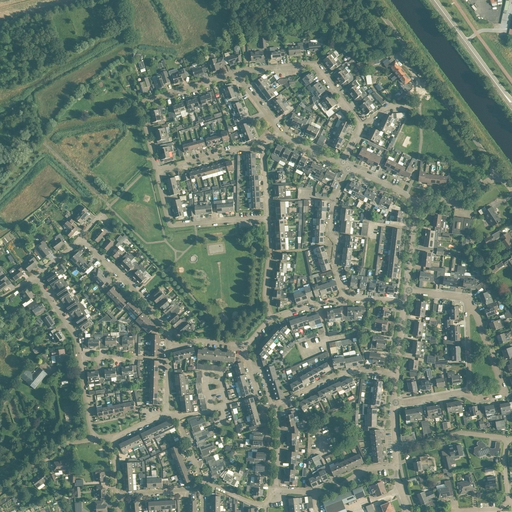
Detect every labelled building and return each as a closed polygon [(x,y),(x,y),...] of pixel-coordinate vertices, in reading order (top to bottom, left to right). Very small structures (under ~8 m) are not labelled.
[(317,40),(310,41),(305,41),(305,44),(306,49),(309,48),(309,51),(316,51),(316,52),(321,51),(320,47),(320,43),(318,43),(317,40)] [(303,50),(303,45),(303,43),(298,43),(298,46),(289,47),(289,56),(294,55),(294,54),(300,53),(300,51),(303,50)] [(224,57),(226,65),(226,63),(229,62),(230,65),(234,64),(233,63),(236,62),(237,63),(241,62),(242,62),(241,62),(240,48),(238,46),(236,47),(234,48),(235,55),(230,56),(228,52),(224,54),(225,57),(224,58),(224,57)] [(271,52),(271,53),(270,53),(270,55),(271,55),(272,59),(278,59),(278,60),(281,59),(281,56),(285,56),(284,51),(284,49),(277,50),(277,51),(271,52)] [(326,65),(336,57),(337,57),(332,50),(326,54),(327,57),(323,60),(326,65)] [(264,61),(263,56),(263,52),(251,53),(252,61),(259,60),(259,61),(264,61)] [(226,65),(224,57),(217,59),(217,58),(212,60),(212,59),(209,60),(210,60),(207,61),(209,66),(210,65),(212,72),(220,69),(219,66),(226,64),(226,65)] [(336,57),(326,65),(330,69),(334,66),(336,68),(341,64),(336,57)] [(389,66),(394,72),(400,67),(395,61),(392,63),(389,60),(384,64),(387,68),(389,66)] [(207,71),(205,66),(204,64),(198,66),(198,67),(195,68),(195,67),(193,66),(190,67),(189,69),(191,74),(193,73),(194,77),(200,75),(201,76),(204,75),(203,72),(207,71)] [(335,76),(338,80),(345,75),(348,73),(345,68),(345,69),(343,66),(337,70),(339,73),(335,76)] [(398,77),(400,79),(406,74),(400,67),(394,72),(396,74),(391,79),(393,81),(398,77)] [(186,76),(183,69),(178,71),(178,73),(176,74),(176,73),(174,72),(171,73),(170,75),(171,80),(173,79),(175,84),(183,81),(182,78),(186,77),(186,76)] [(170,82),(169,78),(166,71),(162,72),(162,75),(161,75),(161,74),(158,75),(159,77),(157,77),(158,79),(154,81),(157,90),(165,87),(164,84),(165,84),(170,82)] [(304,78),(301,80),(304,83),(306,86),(311,83),(314,81),(312,79),(314,77),(313,76),(314,76),(311,72),(308,75),(307,75),(306,73),(303,76),(304,78)] [(411,80),(406,74),(400,79),(397,81),(406,91),(411,87),(407,83),(411,80)] [(255,85),(257,88),(268,80),(266,78),(264,80),(262,77),(262,78),(260,75),(256,78),(258,81),(255,83),(256,85),(255,85)] [(345,75),(338,80),(341,85),(346,82),(347,84),(353,80),(351,77),(349,79),(345,75)] [(150,86),(149,81),(148,77),(142,79),(143,83),(136,85),(136,86),(134,86),(135,91),(138,90),(138,92),(140,91),(141,93),(148,91),(147,89),(146,89),(146,88),(146,87),(150,86)] [(286,83),(283,84),(281,84),(280,85),(281,85),(286,85),(288,87),(290,86),(289,85),(289,80),(289,78),(286,79),(286,83)] [(269,82),(268,80),(257,88),(259,91),(260,90),(261,92),(269,86),(267,84),(269,82)] [(348,91),(351,95),(358,90),(357,88),(359,86),(355,80),(350,84),(352,88),(348,91)] [(222,93),(223,96),(236,91),(235,88),(234,88),(234,86),(233,86),(232,86),(231,83),(233,83),(232,83),(224,86),(225,89),(224,89),(225,92),(222,93)] [(310,92),(312,94),(322,87),(320,83),(319,84),(318,83),(313,86),(312,84),(307,87),(310,92)] [(269,86),(261,92),(265,96),(274,89),(273,87),(271,89),(269,86)] [(322,87),(312,94),(317,101),(322,97),(320,95),(325,92),(324,90),(322,87)] [(274,89),(265,96),(268,101),(275,95),(273,93),(276,91),(274,89)] [(358,90),(351,95),(355,100),(359,97),(361,100),(367,96),(364,93),(362,94),(358,90)] [(205,95),(207,103),(212,102),(213,104),(217,103),(213,91),(208,93),(208,94),(205,95)] [(229,100),(230,103),(234,101),(239,99),(237,100),(236,97),(237,97),(237,96),(237,94),(237,93),(236,91),(223,96),(224,98),(227,97),(228,100),(229,100)] [(274,107),(276,110),(287,102),(281,94),(276,98),(277,100),(271,105),(273,108),(274,107)] [(202,105),(207,103),(205,95),(202,97),(201,96),(200,95),(196,96),(198,103),(201,102),(202,105)] [(191,100),(195,110),(197,109),(196,107),(199,106),(200,109),(201,108),(202,110),(204,109),(202,105),(201,102),(198,103),(196,96),(195,97),(194,98),(195,99),(191,100)] [(321,109),(324,106),(332,100),(329,96),(324,99),(322,97),(317,101),(319,104),(318,104),(321,109)] [(359,106),(363,111),(372,104),(367,96),(361,100),(364,103),(359,106)] [(186,110),(187,115),(195,112),(195,110),(191,100),(188,101),(188,100),(187,99),(186,100),(188,106),(185,107),(186,110)] [(178,104),(182,115),(182,117),(187,116),(187,115),(186,110),(185,107),(188,106),(186,100),(181,101),(181,102),(181,103),(178,104)] [(324,106),(328,111),(326,112),(329,117),(335,112),(332,108),(336,105),(332,100),(324,106)] [(228,103),(231,112),(242,107),(240,102),(235,104),(234,101),(230,103),(228,103)] [(173,117),(182,115),(178,104),(175,105),(175,104),(174,104),(169,105),(171,110),(171,112),(173,117)] [(284,104),(276,110),(278,113),(277,113),(279,116),(286,111),(288,114),(292,111),(294,109),(292,106),(289,109),(284,104)] [(372,104),(363,111),(366,115),(370,112),(372,114),(378,110),(376,108),(375,108),(372,104)] [(151,112),(152,117),(163,115),(163,114),(162,109),(164,109),(163,105),(157,107),(157,110),(151,112)] [(242,107),(231,112),(232,114),(235,113),(236,116),(244,113),(242,107)] [(236,116),(233,117),(234,119),(237,118),(238,123),(242,121),(242,120),(246,118),(245,116),(246,116),(245,113),(244,113),(236,116)] [(291,126),(295,128),(299,120),(300,117),(293,113),(286,121),(291,123),(290,125),(291,126)] [(385,114),(383,119),(391,123),(393,119),(394,119),(397,119),(396,113),(392,113),(391,116),(385,114)] [(165,123),(163,115),(152,117),(151,117),(152,123),(157,122),(158,125),(165,123)] [(341,121),(340,125),(348,129),(350,124),(345,122),(347,119),(344,115),(339,119),(340,121),(341,121)] [(299,120),(295,128),(298,130),(299,129),(300,130),(303,125),(305,126),(308,120),(300,117),(299,120)] [(313,120),(309,118),(308,120),(305,126),(305,127),(308,128),(305,133),(310,136),(315,126),(311,124),(313,120)] [(381,124),(392,129),(393,127),(390,125),(391,123),(383,119),(381,124)] [(236,125),(239,132),(250,128),(248,123),(240,126),(239,124),(236,125)] [(157,135),(166,133),(164,128),(169,127),(168,124),(161,126),(162,129),(155,130),(157,135)] [(391,131),(392,129),(381,124),(378,129),(386,133),(388,130),(391,131)] [(334,129),(345,134),(348,129),(340,125),(338,128),(336,127),(334,129)] [(315,126),(310,136),(315,138),(319,131),(322,133),(324,129),(324,128),(321,126),(320,128),(315,126)] [(250,128),(239,132),(240,135),(242,134),(244,137),(252,133),(250,128)] [(369,133),(380,138),(381,136),(379,135),(380,132),(372,128),(369,133)] [(333,134),(333,135),(336,136),(343,139),(345,134),(334,129),(333,131),(334,131),(333,134)] [(254,139),(252,133),(244,137),(241,138),(243,142),(244,143),(246,142),(247,142),(249,141),(254,139)] [(379,140),(380,138),(369,133),(367,138),(374,142),(378,145),(380,141),(379,140)] [(165,137),(164,134),(157,136),(157,135),(155,136),(157,141),(162,140),(163,143),(169,141),(168,138),(167,137),(165,137)] [(331,139),(342,145),(344,140),(343,139),(336,136),(333,135),(331,139)] [(340,150),(342,145),(331,139),(330,142),(333,143),(331,146),(340,150)] [(160,149),(161,154),(169,152),(173,151),(172,146),(173,146),(173,142),(166,144),(167,147),(160,149)] [(279,163),(281,158),(284,153),(281,152),(283,147),(278,145),(275,151),(274,151),(273,151),(271,155),(273,160),(279,163)] [(360,160),(362,161),(367,151),(362,148),(358,157),(361,158),(360,160)] [(284,153),(281,158),(287,160),(286,161),(289,162),(289,161),(292,157),(289,156),(291,151),(286,149),(284,153)] [(367,151),(362,161),(364,162),(365,160),(368,162),(372,153),(367,151)] [(170,158),(169,152),(161,154),(160,154),(161,160),(166,159),(167,162),(174,160),(173,157),(170,158)] [(292,157),(289,161),(295,164),(294,165),(297,166),(298,165),(300,161),(297,159),(299,155),(294,153),(292,157)] [(372,153),(368,162),(370,163),(370,165),(372,166),(377,156),(372,153)] [(377,156),(372,166),(374,167),(375,165),(378,167),(382,158),(377,156)] [(298,165),(297,166),(296,169),(304,173),(307,166),(308,165),(305,163),(307,159),(302,157),(300,161),(298,165)] [(388,170),(393,161),(388,158),(384,166),(387,167),(386,169),(388,170)] [(227,162),(226,162),(228,169),(228,172),(229,171),(234,170),(233,165),(232,161),(227,162)] [(393,161),(388,170),(391,171),(392,169),(394,171),(398,163),(393,161)] [(307,166),(304,173),(309,175),(310,173),(312,175),(317,165),(314,164),(315,163),(313,162),(310,168),(307,166)] [(217,163),(215,164),(218,172),(218,175),(224,174),(223,171),(221,164),(218,164),(217,163)] [(398,175),(403,165),(398,163),(394,171),(396,172),(395,174),(398,175)] [(213,166),(210,166),(212,174),(213,177),(219,176),(218,175),(218,172),(215,164),(212,164),(213,166)] [(317,165),(312,175),(315,176),(314,179),(319,181),(325,168),(322,167),(322,166),(320,166),(317,165)] [(404,175),(408,167),(403,165),(398,175),(400,176),(401,174),(404,175)] [(408,167),(404,175),(409,178),(414,168),(409,165),(408,167)] [(207,166),(204,167),(206,175),(207,178),(213,177),(212,174),(210,166),(208,167),(207,167),(207,166)] [(325,168),(319,181),(326,184),(329,179),(332,172),(329,171),(330,170),(328,169),(327,170),(325,168)] [(285,171),(283,171),(279,171),(279,174),(274,174),(275,180),(284,180),(284,174),(285,174),(285,171)] [(329,179),(326,184),(334,188),(338,179),(335,178),(337,174),(335,173),(335,174),(332,172),(329,179)] [(442,175),(441,186),(443,186),(444,184),(446,185),(446,183),(449,184),(450,175),(448,175),(447,176),(442,175)] [(350,190),(353,191),(357,183),(352,181),(350,184),(347,183),(344,191),(348,193),(350,190)] [(167,185),(169,190),(181,188),(179,182),(167,185)] [(290,183),(278,183),(278,186),(274,187),(274,189),(275,189),(275,192),(286,191),(285,186),(291,186),(290,183)] [(357,183),(353,191),(356,193),(354,196),(359,198),(363,190),(360,189),(362,186),(357,183)] [(181,190),(181,188),(169,190),(170,196),(179,194),(178,191),(181,190)] [(363,190),(359,198),(364,200),(363,201),(366,203),(368,199),(372,191),(367,188),(366,192),(363,190)] [(286,191),(275,192),(275,195),(274,195),(274,197),(279,197),(279,200),(291,199),(290,196),(286,196),(286,191)] [(372,191),(368,199),(371,200),(370,203),(374,206),(378,198),(376,196),(377,193),(372,191)] [(378,198),(374,206),(382,209),(388,198),(383,196),(381,199),(378,198)] [(388,198),(382,209),(381,212),(387,215),(389,211),(391,212),(391,210),(394,205),(391,204),(393,201),(388,198)] [(173,207),(174,212),(186,209),(185,207),(182,208),(182,205),(185,204),(173,207)] [(391,210),(391,212),(394,213),(394,216),(403,217),(404,212),(400,211),(401,208),(394,205),(391,210)] [(75,218),(78,221),(82,224),(86,219),(87,219),(89,216),(86,213),(88,211),(82,206),(78,210),(81,212),(75,218)] [(342,209),(341,215),(350,216),(350,213),(353,213),(353,207),(349,206),(347,206),(346,209),(342,209)] [(484,213),(486,217),(493,226),(500,221),(494,211),(495,211),(492,207),(484,213)] [(186,212),(186,209),(174,212),(175,218),(184,215),(183,212),(186,212)] [(447,216),(434,214),(433,226),(435,227),(435,228),(441,229),(441,232),(445,233),(447,216)] [(403,217),(394,216),(394,219),(390,219),(390,224),(399,225),(399,222),(402,223),(403,217)] [(66,233),(67,234),(71,238),(77,230),(72,225),(74,221),(69,217),(67,220),(67,221),(63,226),(68,230),(66,233)] [(452,229),(452,234),(467,236),(468,235),(469,231),(474,219),(454,217),(452,229)] [(111,232),(114,229),(116,226),(111,222),(106,227),(110,231),(111,232)] [(426,231),(425,240),(437,241),(438,235),(442,236),(442,237),(449,238),(450,234),(445,233),(441,232),(441,229),(435,228),(434,232),(426,231)] [(101,229),(99,231),(93,238),(98,242),(102,238),(104,239),(107,235),(101,229)] [(495,241),(500,238),(508,249),(511,246),(511,241),(509,237),(510,237),(507,233),(500,237),(497,232),(492,235),(492,234),(484,239),(487,246),(495,241)] [(52,244),(53,246),(56,250),(64,244),(61,240),(64,238),(60,233),(55,237),(57,240),(52,244)] [(123,237),(119,242),(116,245),(117,247),(111,254),(116,259),(120,254),(122,255),(124,253),(122,251),(124,249),(120,246),(121,244),(122,244),(128,237),(125,235),(123,237)] [(107,251),(111,247),(114,244),(107,238),(105,240),(107,242),(102,247),(107,251)] [(437,248),(437,251),(443,252),(445,252),(445,248),(437,247),(438,241),(437,241),(425,240),(424,244),(424,247),(437,248)] [(48,251),(50,250),(44,241),(38,245),(40,247),(35,250),(36,251),(34,252),(37,255),(38,254),(42,260),(50,254),(48,251)] [(315,248),(317,254),(325,252),(323,246),(315,248)] [(74,264),(77,267),(84,260),(82,257),(80,256),(82,254),(79,251),(71,259),(75,263),(74,264)] [(317,254),(319,260),(327,258),(327,255),(326,255),(325,252),(317,254)] [(423,252),(422,259),(431,260),(433,261),(434,254),(423,252)] [(281,260),(280,263),(290,264),(290,262),(287,262),(287,261),(286,261),(286,254),(279,253),(279,254),(276,253),(275,260),(281,260)] [(121,268),(123,269),(133,260),(127,254),(120,260),(122,262),(120,264),(122,267),(121,268)] [(36,260),(33,256),(32,255),(28,258),(30,261),(24,266),(29,272),(37,265),(34,262),(36,260)] [(511,257),(511,256),(502,262),(504,265),(508,263),(511,268),(511,257)] [(319,260),(321,266),(329,264),(327,260),(328,260),(327,258),(319,260)] [(430,264),(431,260),(422,259),(421,266),(432,268),(433,265),(430,264)] [(84,260),(77,267),(80,270),(81,269),(85,273),(90,268),(93,265),(91,262),(88,264),(87,262),(84,260)] [(133,260),(123,269),(124,271),(125,270),(128,272),(130,270),(132,272),(139,266),(138,265),(139,264),(136,262),(135,262),(133,260)] [(278,272),(284,273),(286,273),(287,264),(290,264),(280,263),(277,263),(276,269),(278,269),(278,272)] [(330,269),(329,264),(321,266),(323,272),(330,269)] [(10,272),(12,275),(11,275),(15,281),(23,275),(21,272),(23,270),(19,265),(17,267),(17,268),(15,270),(14,269),(13,268),(10,271),(10,272)] [(488,270),(492,275),(498,270),(495,265),(488,270)] [(133,280),(135,281),(142,274),(140,272),(143,270),(139,266),(132,272),(134,274),(132,276),(134,279),(133,280)] [(95,267),(91,271),(96,276),(93,278),(98,282),(104,276),(102,274),(103,273),(101,272),(102,272),(99,268),(97,270),(95,267)] [(441,268),(441,272),(440,278),(444,279),(443,285),(449,286),(451,273),(445,273),(445,269),(441,268)] [(46,278),(49,282),(58,277),(61,274),(60,275),(58,272),(56,269),(51,272),(52,274),(46,278)] [(275,279),(275,281),(283,282),(284,273),(278,272),(274,272),(273,278),(275,279)] [(430,273),(426,273),(421,272),(420,280),(433,282),(434,275),(430,274),(430,273)] [(58,277),(49,282),(53,287),(57,284),(59,286),(65,282),(62,277),(63,277),(61,274),(58,277)] [(142,274),(135,281),(136,283),(137,282),(140,284),(142,282),(144,284),(151,278),(146,274),(144,276),(142,274)] [(106,279),(104,276),(98,282),(107,292),(109,289),(107,287),(112,282),(109,278),(108,279),(107,278),(106,279)] [(358,279),(357,285),(360,285),(359,287),(362,288),(362,289),(366,290),(366,287),(367,281),(368,277),(364,276),(363,281),(360,280),(361,279),(358,279)] [(470,279),(469,288),(475,289),(476,281),(478,282),(478,277),(474,277),(474,279),(470,279)] [(56,292),(59,296),(68,291),(66,288),(69,286),(66,281),(65,282),(59,286),(60,289),(56,292)] [(275,281),(273,281),(272,288),(275,288),(275,291),(276,291),(282,291),(283,289),(283,282),(275,281)] [(333,291),(338,290),(335,281),(330,283),(333,291)] [(367,281),(366,287),(369,288),(369,291),(371,291),(371,292),(375,293),(375,289),(376,284),(369,283),(370,281),(367,281)] [(376,284),(375,289),(378,290),(378,292),(380,292),(380,294),(384,294),(385,290),(385,285),(386,282),(379,282),(376,282),(376,283),(376,284)] [(385,285),(385,290),(388,291),(387,293),(390,293),(390,295),(394,295),(395,283),(392,283),(392,286),(388,286),(388,285),(386,284),(386,282),(385,285)] [(330,283),(324,285),(327,293),(333,291),(330,283)] [(321,295),(319,287),(318,285),(312,287),(315,295),(317,295),(317,296),(321,295)] [(319,287),(321,295),(327,293),(324,285),(319,287)] [(19,294),(19,295),(19,296),(20,296),(21,296),(22,296),(23,295),(28,302),(27,302),(26,302),(23,304),(25,307),(28,305),(34,301),(32,299),(35,297),(32,293),(33,292),(29,286),(20,293),(19,294)] [(107,293),(111,297),(116,292),(114,289),(115,288),(113,287),(107,293)] [(307,298),(313,296),(310,287),(304,289),(305,291),(307,298)] [(68,291),(59,296),(62,301),(67,298),(68,300),(75,296),(70,289),(68,291)] [(166,296),(160,289),(155,293),(157,295),(153,299),(157,303),(161,300),(166,296)] [(491,293),(490,290),(486,291),(487,293),(480,295),(482,303),(485,302),(486,305),(493,303),(493,302),(493,301),(492,300),(491,300),(490,300),(489,296),(491,296),(490,294),(491,293)] [(278,298),(278,300),(284,301),(284,298),(283,298),(284,291),(282,291),(276,291),(274,291),(273,297),(278,298)] [(299,293),(302,302),(308,300),(307,298),(305,291),(299,293)] [(116,292),(111,297),(115,301),(121,295),(120,293),(119,294),(116,292)] [(293,295),(294,296),(296,302),(296,303),(302,302),(299,293),(293,295)] [(121,295),(115,301),(119,305),(124,299),(122,297),(123,296),(121,295)] [(65,306),(69,311),(77,305),(75,302),(78,300),(75,296),(68,300),(70,303),(65,306)] [(90,296),(87,298),(92,305),(95,303),(90,296)] [(171,302),(166,296),(161,300),(162,302),(158,305),(162,310),(171,302)] [(286,298),(284,298),(284,301),(278,300),(277,300),(276,307),(284,308),(284,304),(287,304),(288,298),(286,298)] [(124,299),(119,305),(123,309),(125,306),(129,302),(127,301),(126,302),(124,299)] [(125,306),(129,310),(134,305),(132,302),(133,301),(131,300),(129,302),(125,306)] [(171,302),(162,310),(166,314),(170,311),(172,313),(177,308),(179,306),(178,304),(177,305),(173,300),(172,301),(171,302)] [(37,316),(41,313),(45,310),(42,305),(39,307),(35,301),(28,306),(33,312),(34,311),(37,316)] [(496,303),(489,305),(487,306),(488,309),(485,310),(487,317),(496,314),(494,310),(498,309),(496,303)] [(77,305),(69,311),(72,315),(76,312),(78,315),(82,312),(77,305)] [(134,305),(129,310),(133,314),(139,307),(137,306),(136,307),(134,305)] [(168,320),(171,324),(179,317),(177,315),(178,314),(178,313),(180,312),(180,311),(179,311),(180,310),(179,309),(181,307),(179,306),(177,308),(172,313),(170,314),(172,316),(168,320)] [(139,307),(133,314),(137,318),(142,312),(139,310),(140,309),(139,307)] [(340,309),(333,310),(335,318),(341,317),(342,320),(345,320),(345,316),(344,307),(340,307),(340,309)] [(351,307),(344,307),(345,316),(352,317),(352,320),(355,320),(355,308),(351,308),(351,307)] [(358,308),(355,308),(355,320),(358,320),(358,316),(362,316),(362,314),(365,314),(365,307),(358,307),(358,308)] [(380,317),(384,317),(389,318),(389,314),(389,313),(389,311),(387,311),(387,308),(379,307),(378,313),(381,313),(380,317)] [(79,317),(75,320),(78,325),(87,319),(90,316),(88,314),(87,315),(84,310),(82,312),(78,315),(79,317)] [(329,319),(330,323),(336,322),(335,318),(333,310),(327,311),(327,310),(323,310),(325,320),(329,319)] [(313,316),(316,324),(321,323),(318,312),(314,313),(315,315),(313,316)] [(143,313),(136,320),(149,333),(150,332),(152,333),(157,332),(154,328),(156,326),(143,313)] [(445,320),(445,324),(453,324),(453,320),(459,320),(458,313),(449,313),(449,317),(448,317),(448,320),(445,320)] [(46,329),(48,332),(55,328),(53,325),(55,324),(49,316),(45,318),(43,315),(35,321),(37,324),(40,325),(44,322),(48,328),(46,329)] [(307,316),(310,326),(316,324),(313,316),(311,317),(310,315),(307,316)] [(301,318),(305,329),(310,327),(310,326),(307,316),(301,318)] [(179,317),(171,324),(175,328),(179,325),(181,327),(187,322),(188,321),(185,317),(181,320),(179,317)] [(295,320),(298,329),(301,328),(301,329),(303,330),(305,329),(301,318),(295,320)] [(87,319),(78,325),(81,329),(85,327),(86,329),(94,324),(91,319),(88,321),(87,319)] [(388,330),(388,325),(382,324),(383,320),(375,319),(375,327),(378,328),(378,331),(386,332),(386,330),(388,330)] [(497,321),(494,322),(490,323),(493,331),(504,327),(501,319),(497,321)] [(285,323),(290,331),(292,334),(299,331),(298,329),(295,320),(289,321),(290,322),(286,323),(285,323)] [(189,325),(187,322),(181,327),(179,329),(183,333),(187,329),(189,331),(195,330),(193,324),(190,325),(189,325)] [(276,328),(284,335),(285,337),(287,335),(290,331),(285,323),(282,326),(281,325),(278,327),(277,326),(276,328)] [(447,331),(447,334),(459,334),(459,327),(453,327),(453,324),(445,324),(445,328),(451,327),(451,331),(447,331)] [(271,332),(277,338),(280,340),(284,335),(276,328),(274,327),(273,329),(274,330),(271,332)] [(60,340),(61,342),(65,339),(60,332),(58,333),(55,329),(48,334),(51,338),(52,337),(54,340),(55,339),(58,342),(60,340)] [(152,333),(152,335),(152,340),(161,341),(161,338),(159,338),(159,335),(157,335),(157,332),(152,333)] [(266,336),(273,342),(277,338),(271,332),(269,335),(268,334),(266,336)] [(500,344),(511,340),(509,335),(510,335),(509,332),(504,334),(497,336),(500,344)] [(102,335),(103,342),(105,342),(106,346),(109,346),(109,347),(111,347),(111,337),(111,333),(102,333),(102,335)] [(119,335),(119,342),(122,342),(123,346),(126,346),(126,347),(128,347),(128,336),(128,333),(119,333),(119,335)] [(128,336),(128,347),(130,347),(130,345),(134,345),(134,342),(137,342),(137,333),(131,333),(131,336),(128,336)] [(448,341),(448,344),(456,344),(456,341),(459,341),(459,334),(447,334),(447,337),(448,337),(448,341)] [(92,349),(94,349),(94,338),(94,335),(90,335),(90,337),(85,337),(86,344),(88,344),(89,348),(92,348),(92,349)] [(94,338),(94,349),(96,349),(96,347),(100,347),(100,342),(103,342),(102,335),(97,335),(94,335),(94,338)] [(111,337),(111,347),(113,347),(113,346),(117,346),(117,342),(119,342),(119,335),(114,335),(114,337),(111,337)] [(383,337),(373,335),(372,343),(377,343),(376,347),(385,348),(386,341),(383,340),(383,337)] [(263,341),(269,347),(273,342),(266,336),(265,338),(266,339),(263,341)] [(260,346),(268,353),(272,349),(269,347),(263,341),(261,344),(260,343),(258,345),(260,346)] [(413,341),(413,347),(425,349),(426,345),(424,345),(425,342),(413,341)] [(448,347),(448,354),(460,354),(460,347),(456,347),(456,344),(448,344),(446,344),(446,347),(448,347)] [(260,346),(256,350),(257,351),(257,352),(259,354),(258,356),(259,361),(265,360),(264,358),(263,357),(266,354),(267,356),(269,354),(268,353),(260,346)] [(511,347),(507,349),(502,351),(505,359),(511,356),(511,347)] [(235,362),(236,364),(241,362),(240,358),(235,358),(236,354),(232,353),(232,351),(227,350),(227,353),(219,352),(220,350),(215,349),(215,352),(207,351),(207,348),(203,348),(202,350),(198,350),(198,358),(235,362)] [(55,351),(52,351),(52,355),(54,363),(57,362),(61,362),(66,361),(64,349),(55,351)] [(380,354),(370,352),(369,359),(373,359),(372,364),(383,366),(384,358),(380,357),(380,354)] [(350,355),(352,367),(358,366),(356,354),(350,355)] [(356,354),(358,366),(364,365),(362,356),(360,356),(359,354),(358,354),(356,354)] [(344,357),(346,366),(346,368),(352,367),(350,355),(344,356),(344,357)] [(421,361),(415,361),(410,360),(409,369),(417,370),(418,365),(421,365),(421,361)] [(327,362),(321,366),(325,373),(331,370),(327,362)] [(197,363),(196,369),(225,372),(226,369),(227,369),(227,366),(197,363)] [(127,367),(128,375),(134,374),(134,378),(137,377),(137,375),(136,371),(133,371),(132,366),(127,367)] [(316,369),(320,376),(323,374),(324,374),(326,373),(321,366),(316,369)] [(21,377),(25,380),(27,382),(35,389),(47,374),(39,367),(33,375),(27,370),(21,377)] [(119,373),(120,380),(126,379),(126,376),(128,375),(127,367),(121,367),(122,373),(119,373)] [(110,369),(111,378),(117,377),(117,380),(120,380),(119,373),(116,374),(115,368),(110,369)] [(102,376),(103,382),(106,382),(106,381),(108,381),(108,378),(111,378),(110,369),(104,370),(105,375),(102,376)] [(316,369),(311,372),(315,379),(320,376),(316,369)] [(93,372),(95,385),(100,384),(100,383),(103,382),(102,376),(99,376),(98,371),(93,372)] [(447,372),(449,380),(452,380),(453,384),(461,383),(460,375),(455,376),(454,371),(447,372)] [(306,375),(310,382),(313,380),(315,379),(311,372),(306,375)] [(440,378),(433,380),(433,385),(437,384),(437,387),(445,386),(443,374),(439,375),(440,378)] [(304,385),(310,382),(306,375),(300,378),(301,379),(304,385)] [(296,382),(300,389),(305,386),(304,385),(301,379),(300,378),(299,376),(294,379),(296,382)] [(346,381),(349,388),(355,385),(352,378),(348,379),(346,380),(346,381)] [(415,379),(413,380),(411,380),(411,383),(408,383),(409,392),(417,391),(415,379)] [(430,388),(429,381),(425,382),(424,379),(421,380),(421,382),(423,390),(427,389),(427,390),(430,389),(430,388)] [(339,382),(343,390),(344,389),(344,391),(349,388),(346,381),(341,383),(340,382),(339,382)] [(294,392),(300,389),(296,382),(290,385),(294,392)] [(334,385),(337,392),(343,390),(339,382),(334,385)] [(328,388),(331,395),(337,392),(334,385),(328,388)] [(322,390),(326,398),(331,395),(328,388),(322,390)] [(311,397),(315,405),(320,403),(319,401),(321,400),(318,394),(313,397),(312,396),(311,397)] [(305,400),(309,408),(315,405),(311,397),(310,397),(310,398),(305,400)] [(308,408),(309,408),(305,400),(302,401),(303,401),(299,403),(303,411),(304,413),(310,410),(308,408)] [(454,402),(455,413),(459,412),(459,414),(463,413),(461,401),(454,402)] [(452,413),(455,413),(454,402),(446,404),(448,412),(452,411),(452,413)] [(509,402),(500,404),(502,416),(511,414),(509,402)] [(363,408),(363,414),(376,415),(377,409),(374,409),(374,405),(372,405),(365,404),(363,404),(363,408)] [(433,406),(435,419),(439,418),(439,417),(442,416),(441,412),(439,405),(433,406)] [(497,430),(501,429),(500,420),(496,420),(495,417),(495,413),(493,405),(485,407),(485,411),(484,411),(484,412),(484,413),(485,414),(486,414),(487,418),(491,417),(492,418),(493,418),(494,423),(495,423),(497,430)] [(432,419),(435,419),(433,406),(427,407),(428,414),(427,414),(428,419),(431,418),(432,419)] [(466,412),(467,417),(477,415),(478,418),(482,418),(480,410),(477,411),(476,406),(469,408),(470,410),(470,411),(470,412),(466,412)] [(412,410),(414,418),(417,417),(418,418),(421,418),(419,409),(412,410)] [(414,422),(414,418),(412,410),(405,411),(407,420),(410,420),(410,422),(414,422)] [(284,416),(286,422),(295,420),(294,417),(295,417),(295,415),(294,411),(287,412),(288,415),(284,416)] [(190,423),(192,427),(205,422),(204,419),(198,421),(196,416),(193,417),(187,419),(189,424),(190,423)] [(169,430),(174,427),(171,420),(166,422),(169,430)] [(291,427),(291,430),(298,429),(297,422),(295,423),(295,420),(286,422),(287,427),(291,427)] [(376,421),(367,421),(367,426),(364,426),(364,431),(370,430),(372,430),(372,427),(376,427),(376,424),(378,424),(378,421),(376,421)] [(161,425),(164,432),(166,435),(171,433),(169,430),(166,422),(161,425)] [(192,431),(193,433),(201,430),(200,428),(207,425),(205,422),(192,427),(193,431),(192,431)] [(156,427),(160,434),(164,432),(161,425),(156,427)] [(151,429),(155,437),(156,440),(161,437),(160,434),(156,427),(151,429)] [(146,432),(150,439),(155,437),(151,429),(146,432)] [(196,438),(197,442),(202,440),(205,439),(215,435),(213,430),(209,432),(209,433),(203,436),(202,433),(205,431),(204,429),(201,430),(193,433),(195,439),(196,438)] [(291,433),(287,433),(287,434),(286,434),(286,436),(287,437),(288,437),(288,439),(297,439),(297,436),(298,436),(298,429),(291,430),(291,433)] [(379,429),(372,430),(370,430),(373,458),(374,463),(383,462),(382,459),(385,458),(384,454),(382,455),(381,448),(383,448),(383,444),(381,444),(380,437),(382,437),(382,433),(380,433),(379,429)] [(254,434),(253,440),(263,440),(263,435),(259,435),(259,432),(252,431),(252,434),(254,434)] [(145,442),(146,444),(151,442),(146,432),(141,434),(145,442)] [(355,440),(365,462),(367,461),(357,440),(357,432),(355,432),(355,440)] [(406,440),(402,441),(403,443),(416,440),(414,434),(405,436),(406,440)] [(134,437),(138,445),(139,448),(144,446),(139,435),(134,437)] [(129,440),(133,447),(138,445),(134,437),(129,440)] [(199,447),(201,451),(214,445),(213,442),(207,444),(205,439),(202,440),(197,442),(196,442),(198,447),(199,447)] [(262,446),(263,440),(253,440),(249,439),(249,445),(251,445),(251,448),(258,448),(258,446),(262,446)] [(292,445),(291,448),(298,448),(298,442),(297,442),(297,439),(288,439),(288,445),(292,445)] [(124,442),(128,450),(133,447),(129,440),(124,442)] [(484,453),(486,454),(488,453),(492,456),(494,455),(495,453),(499,451),(500,442),(496,442),(495,448),(493,449),(489,448),(479,441),(477,442),(477,445),(479,446),(477,447),(476,448),(474,448),(474,453),(476,455),(479,454),(480,454),(484,453)] [(128,450),(124,442),(119,445),(124,455),(129,453),(128,450)] [(325,457),(326,459),(355,445),(354,443),(325,457)] [(459,445),(459,444),(453,445),(453,446),(452,447),(448,448),(450,457),(454,456),(455,459),(459,458),(459,457),(463,456),(462,454),(463,454),(462,450),(463,450),(462,447),(461,447),(460,444),(459,445)] [(170,449),(172,454),(179,451),(178,448),(179,447),(179,445),(170,449)] [(203,460),(205,459),(209,458),(207,455),(210,454),(209,451),(216,448),(214,445),(201,451),(202,454),(201,455),(203,460)] [(288,451),(287,457),(296,458),(296,455),(298,455),(298,448),(291,448),(291,452),(288,451)] [(172,454),(174,459),(181,456),(180,453),(181,452),(181,450),(179,451),(172,454)] [(254,461),(261,462),(261,460),(265,460),(266,457),(267,457),(267,454),(266,454),(266,453),(253,452),(252,458),(247,458),(247,461),(254,461)] [(358,467),(361,466),(360,464),(363,462),(360,454),(330,468),(334,476),(337,475),(338,477),(342,475),(341,473),(347,470),(348,472),(351,470),(350,468),(357,465),(358,467)] [(174,459),(176,464),(183,461),(182,458),(183,457),(183,455),(181,456),(174,459)] [(209,463),(210,467),(224,462),(222,459),(216,461),(215,458),(214,456),(209,458),(205,459),(207,464),(209,463)] [(434,465),(434,464),(433,459),(428,460),(427,456),(420,457),(421,457),(422,461),(414,463),(415,471),(427,469),(426,464),(428,464),(428,466),(434,465)] [(448,456),(443,457),(446,470),(451,469),(448,456)] [(291,464),(290,467),(297,467),(298,461),(296,461),(296,458),(287,457),(287,463),(291,464)] [(62,462),(62,470),(66,470),(66,474),(70,474),(69,460),(62,460),(62,462)] [(176,464),(178,469),(185,466),(184,463),(184,462),(185,462),(185,460),(183,461),(176,464)] [(261,465),(261,462),(254,461),(254,464),(256,464),(255,471),(264,472),(265,465),(261,465)] [(59,470),(62,470),(62,462),(54,462),(55,467),(55,473),(59,472),(59,470)] [(225,465),(224,462),(210,467),(211,471),(210,471),(212,476),(216,475),(217,478),(222,473),(222,472),(220,473),(218,467),(225,465)] [(178,469),(180,474),(187,471),(186,468),(186,467),(187,467),(186,465),(185,466),(178,469)] [(323,481),(328,478),(325,471),(327,471),(325,466),(323,467),(323,468),(322,469),(321,468),(317,469),(318,470),(323,481)] [(286,469),(286,475),(295,476),(295,473),(297,473),(297,467),(290,467),(290,470),(286,469)] [(96,476),(94,476),(94,482),(96,482),(98,481),(100,481),(105,481),(105,476),(104,476),(103,472),(102,472),(101,469),(96,469),(96,470),(96,476)] [(176,481),(189,476),(188,473),(188,472),(189,472),(188,470),(187,471),(180,474),(174,476),(176,481)] [(240,482),(242,475),(243,472),(240,471),(239,473),(234,471),(234,472),(228,470),(227,472),(226,471),(221,477),(224,478),(223,480),(227,481),(226,483),(234,486),(237,481),(240,482)] [(312,473),(314,477),(318,485),(323,482),(318,470),(312,473)] [(32,481),(35,485),(37,488),(43,483),(44,484),(49,481),(42,472),(38,475),(39,476),(32,481)] [(181,485),(191,481),(190,479),(190,477),(191,477),(190,475),(179,480),(181,485)] [(295,479),(295,476),(286,475),(285,481),(289,481),(289,485),(296,485),(296,479),(295,479)] [(250,482),(250,485),(257,486),(257,483),(264,483),(264,477),(255,476),(254,483),(250,482)] [(458,484),(459,489),(460,494),(466,493),(465,490),(468,490),(468,491),(475,489),(473,480),(472,481),(471,476),(465,477),(466,482),(458,484)] [(488,481),(484,482),(486,489),(497,487),(494,476),(487,477),(488,481)] [(313,488),(318,485),(314,477),(309,479),(309,480),(306,481),(305,488),(311,485),(313,488)] [(445,484),(436,486),(437,490),(438,492),(437,493),(438,496),(439,498),(443,497),(443,498),(447,497),(447,496),(454,495),(453,495),(452,490),(450,480),(444,481),(445,484)] [(370,486),(372,491),(373,493),(376,492),(377,496),(386,493),(382,482),(370,486)] [(257,486),(250,485),(249,493),(252,494),(253,495),(263,496),(263,489),(256,489),(257,486)] [(103,486),(97,486),(98,498),(106,497),(106,493),(105,493),(105,488),(103,489),(103,486)] [(323,502),(326,511),(346,511),(344,504),(365,496),(361,487),(323,502)] [(416,494),(419,500),(434,494),(432,491),(425,494),(424,491),(416,494)] [(434,494),(419,500),(421,505),(429,502),(428,500),(431,499),(433,505),(438,504),(434,494)] [(104,505),(103,501),(94,502),(95,508),(97,508),(96,511),(107,511),(107,507),(105,507),(105,505),(104,505)] [(382,507),(379,508),(380,511),(389,511),(391,511),(393,511),(395,511),(392,506),(391,506),(390,502),(389,503),(385,504),(381,506),(382,507)] [(249,505),(245,503),(245,511),(244,511),(243,511),(255,511),(255,508),(249,508),(249,505)]
